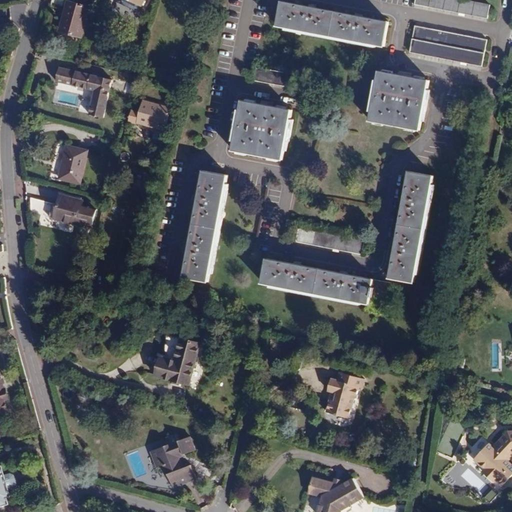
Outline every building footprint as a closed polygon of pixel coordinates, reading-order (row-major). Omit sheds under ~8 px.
[(124,0),(143,8),(146,0),(124,0)] [(490,5),(463,0),(416,0),(415,4),(487,18),(490,5)] [(82,37),(91,7),(68,1),(60,31),(82,37)] [(384,46),(389,22),(283,2),(278,26),(384,46)] [(488,40),(415,26),(410,52),(482,67),(488,40)] [(104,118),(112,80),(59,67),(56,82),(95,91),(89,115),(104,118)] [(297,89),(300,75),(257,67),(254,81),(297,89)] [(420,130),(429,81),(380,72),(371,121),(420,130)] [(165,131),(172,108),(143,100),(139,112),(131,110),(128,121),(136,123),(165,131)] [(282,160),(292,111),(244,101),(234,150),(282,160)] [(130,148),(133,138),(125,136),(122,146),(130,148)] [(81,184),(89,151),(67,146),(59,179),(81,184)] [(208,281),(228,176),(204,171),(184,277),(208,281)] [(414,283),(434,176),(410,172),(390,278),(414,283)] [(97,210),(82,206),(84,202),(61,196),(59,205),(31,198),(31,212),(92,228),(97,210)] [(362,254),(364,241),(292,227),(290,240),(362,254)] [(390,313),(396,284),(267,259),(263,283),(369,304),(368,308),(390,313)] [(112,262),(103,260),(101,273),(110,275),(110,272),(115,273),(117,263),(112,262)] [(160,356),(155,375),(190,384),(201,343),(181,338),(176,360),(160,356)] [(352,419),(358,399),(360,399),(363,388),(366,389),(368,380),(344,374),(342,382),(335,380),(332,391),(341,394),(339,402),(335,401),(331,413),(352,419)] [(511,475),(511,463),(508,460),(504,457),(511,448),(511,429),(496,446),(491,442),(478,458),(489,468),(487,470),(497,480),(500,477),(506,482),(511,475)] [(184,467),(181,458),(183,455),(196,450),(191,437),(181,441),(178,435),(167,438),(169,445),(153,451),(159,467),(164,465),(167,467),(174,487),(197,479),(192,464),(184,467)] [(416,467),(418,459),(409,457),(408,466),(416,467)] [(11,496),(3,466),(0,466),(0,506),(9,504),(7,497),(11,496)] [(341,511),(343,510),(365,497),(355,478),(343,485),(314,477),(310,492),(324,496),(319,511),(341,511)]
